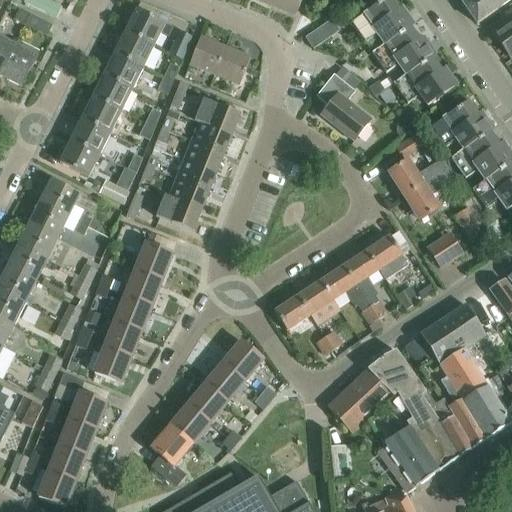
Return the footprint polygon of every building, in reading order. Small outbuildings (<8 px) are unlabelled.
[(25,0),(23,4),(34,9),(38,0),(25,0)] [(56,20),(61,10),(41,0),(38,0),(34,9),(56,20)] [(272,0),(270,7),(295,17),(302,0),(272,0)] [(376,36),(383,46),(384,46),(400,35),(400,34),(392,24),(406,14),(401,7),(398,10),(390,0),(384,0),(350,25),(364,44),(376,36)] [(511,0),(457,0),(477,26),(511,0)] [(136,11),(124,33),(153,47),(159,34),(168,39),(173,30),(144,15),(147,8),(139,4),(136,11)] [(14,21),(25,27),(30,16),(20,11),(14,21)] [(25,27),(47,38),(52,28),(30,16),(25,27)] [(334,20),(306,38),(313,50),(341,33),(334,20)] [(511,23),(493,37),(510,60),(511,58),(511,23)] [(398,66),(405,76),(421,65),(421,64),(413,54),(428,44),(422,37),(419,40),(410,27),(400,34),(400,35),(384,46),(383,46),(371,54),(386,75),(398,66)] [(124,33),(114,55),(142,69),(153,47),(124,33)] [(168,56),(181,61),(191,38),(180,34),(168,56)] [(0,76),(15,47),(0,38),(0,76)] [(189,67),(214,77),(225,50),(200,40),(189,67)] [(15,47),(0,76),(0,78),(21,89),(38,54),(18,43),(16,47),(15,47)] [(225,50),(214,77),(239,87),(249,60),(225,50)] [(114,55),(103,77),(131,91),(142,69),(114,55)] [(405,76),(393,84),(408,105),(419,96),(427,107),(442,96),(435,86),(450,75),(444,67),(441,70),(431,57),(421,64),(421,65),(405,76)] [(169,65),(163,79),(172,84),(178,69),(169,65)] [(334,77),(316,99),(328,108),(321,117),(353,143),(371,122),(347,103),(355,94),(353,92),(360,84),(342,70),(335,78),(334,77)] [(103,77),(92,99),(120,113),(131,91),(103,77)] [(157,92),(167,96),(172,84),(163,79),(157,92)] [(367,90),(374,98),(384,90),(377,82),(367,90)] [(178,86),(174,98),(182,101),(187,89),(178,86)] [(174,98),(169,109),(177,113),(182,101),(174,98)] [(92,99),(81,121),(109,135),(120,113),(92,99)] [(193,124),(197,125),(198,125),(231,138),(239,116),(202,102),(193,124)] [(456,142),(462,151),(463,151),(479,140),(478,139),(472,130),(486,120),(481,113),(477,115),(468,102),(429,130),(444,150),(456,142)] [(151,112),(145,125),(154,129),(160,115),(151,112)] [(165,120),(160,132),(168,135),(173,124),(165,120)] [(399,120),(395,125),(396,134),(400,138),(408,130),(399,120)] [(81,121),(70,142),(98,156),(109,135),(81,121)] [(139,138),(149,142),(154,129),(145,125),(139,138)] [(198,125),(197,125),(190,144),(223,157),(231,138),(198,125)] [(160,132),(155,144),(163,147),(168,135),(160,132)] [(477,172),(484,182),(501,171),(500,170),(493,161),(507,150),(502,142),(499,145),(489,132),(478,139),(479,140),(463,151),(462,151),(451,160),(466,180),(477,172)] [(403,163),(423,149),(416,138),(396,152),(403,163)] [(87,178),(98,156),(70,142),(59,164),(87,178)] [(190,144),(183,163),(216,176),(223,157),(190,144)] [(127,171),(135,175),(141,162),(133,158),(127,171)] [(149,158),(145,170),(153,173),(158,161),(149,158)] [(390,176),(405,200),(450,171),(443,161),(416,177),(407,165),(390,176)] [(183,163),(175,182),(208,195),(216,176),(183,163)] [(511,163),(500,170),(501,171),(484,182),(472,190),(486,211),(499,202),(506,212),(511,208),(511,163)] [(145,170),(140,181),(148,185),(153,173),(145,170)] [(450,171),(405,200),(421,223),(438,212),(430,199),(444,191),(446,194),(454,189),(452,185),(457,181),(450,171)] [(175,182),(168,200),(168,201),(201,214),(208,195),(175,182)] [(39,206),(88,230),(93,220),(83,214),(84,212),(74,207),(79,198),(50,183),(39,206)] [(123,208),(127,195),(104,184),(103,187),(99,196),(123,208)] [(93,187),(91,192),(99,196),(103,187),(98,185),(93,187)] [(134,196),(130,208),(138,211),(142,199),(134,196)] [(192,235),(201,214),(168,201),(168,200),(163,198),(155,220),(192,235)] [(478,228),(477,226),(484,222),(471,200),(464,206),(467,211),(457,218),(467,235),(478,228)] [(39,206),(28,227),(57,242),(63,230),(73,235),(74,234),(83,238),(88,230),(39,206)] [(125,219),(133,223),(138,211),(130,208),(125,219)] [(502,241),(496,223),(483,227),(489,245),(502,241)] [(28,227),(17,249),(46,263),(57,242),(28,227)] [(441,271),(463,256),(450,236),(427,250),(441,271)] [(145,249),(135,273),(160,283),(171,257),(156,251),(160,241),(151,237),(146,249),(145,249)] [(366,254),(379,273),(391,264),(398,274),(408,268),(389,239),(366,254)] [(17,249),(6,271),(35,285),(46,263),(17,249)] [(343,270),(379,322),(387,317),(375,299),(377,297),(367,281),(379,273),(366,254),(343,270)] [(84,266),(79,278),(78,280),(91,286),(97,272),(84,266)] [(320,285),(332,303),(345,295),(356,311),(358,309),(370,328),(379,322),(343,270),(320,285)] [(6,271),(0,283),(0,294),(24,307),(35,285),(6,271)] [(135,273),(125,298),(150,308),(160,283),(135,273)] [(102,278),(98,287),(109,292),(117,295),(121,285),(102,278)] [(70,297),(83,303),(91,286),(78,280),(73,289),(70,297)] [(509,318),(511,315),(511,293),(504,283),(490,292),(509,318)] [(297,300),(310,318),(332,303),(320,285),(297,300)] [(432,286),(418,295),(422,301),(436,293),(436,292),(432,286)] [(98,287),(95,297),(105,301),(109,292),(98,287)] [(0,294),(0,321),(13,329),(24,307),(0,294)] [(413,296),(401,305),(406,312),(418,304),(413,296)] [(125,298),(115,324),(140,334),(150,308),(125,298)] [(286,333),(310,318),(297,300),(274,315),(286,333)] [(69,307),(60,325),(72,331),(82,313),(69,307)] [(421,338),(448,379),(487,442),(511,426),(464,352),(485,338),(466,308),(421,338)] [(89,313),(85,324),(96,329),(100,318),(89,313)] [(0,321),(0,349),(2,350),(13,329),(0,321)] [(115,324),(105,349),(130,359),(140,334),(115,324)] [(54,337),(66,343),(72,331),(60,325),(54,337)] [(82,329),(78,338),(89,343),(93,333),(82,329)] [(325,341),(333,353),(343,347),(334,335),(325,341)] [(78,338),(74,347),(85,352),(89,343),(78,338)] [(326,358),(333,353),(325,341),(318,346),(326,358)] [(406,350),(418,368),(428,361),(416,343),(406,350)] [(242,346),(224,367),(244,384),(262,363),(242,346)] [(119,385),(130,359),(105,349),(94,375),(119,385)] [(369,372),(393,397),(396,394),(403,405),(424,391),(396,353),(382,360),(369,372)] [(49,358),(43,371),(55,377),(61,363),(49,358)] [(224,367),(206,389),(226,406),(244,384),(224,367)] [(46,394),(47,395),(55,377),(43,371),(35,389),(36,389),(46,394)] [(504,371),(498,375),(505,385),(511,381),(504,371)] [(352,436),(393,397),(369,372),(327,410),(352,436)] [(59,388),(60,388),(79,395),(83,385),(63,377),(59,388)] [(444,402),(472,451),(485,443),(487,442),(448,379),(441,383),(456,407),(450,410),(444,402)] [(36,389),(32,397),(42,402),(46,394),(36,389)] [(206,389),(188,410),(208,427),(226,406),(206,389)] [(267,390),(261,398),(269,404),(276,397),(267,390)] [(410,428),(438,473),(472,451),(444,402),(436,407),(424,391),(403,405),(411,419),(407,423),(410,428)] [(80,397),(69,423),(93,433),(104,406),(80,397)] [(255,405),(263,412),(269,404),(261,398),(255,405)] [(32,404),(28,411),(39,416),(42,409),(32,404)] [(52,404),(47,414),(58,418),(63,408),(52,404)] [(0,408),(0,444),(15,415),(0,408)] [(188,410),(170,431),(190,448),(208,427),(188,410)] [(28,411),(25,418),(35,423),(39,416),(28,411)] [(44,422),(45,423),(54,427),(58,418),(47,414),(44,422)] [(25,418),(21,425),(32,430),(35,423),(25,418)] [(69,423),(59,448),(83,458),(93,433),(69,423)] [(378,455),(407,497),(438,474),(438,473),(410,428),(393,441),(384,428),(374,435),(384,451),(378,455)] [(173,469),(190,448),(170,431),(152,453),(161,460),(152,470),(175,489),(184,478),(173,469)] [(233,433),(226,441),(234,447),(241,440),(233,433)] [(220,448),(228,455),(234,447),(226,441),(220,448)] [(59,448),(48,474),(73,484),(83,458),(59,448)] [(347,448),(325,450),(327,467),(328,482),(350,480),(347,448)] [(17,456),(10,473),(22,478),(24,473),(35,478),(43,459),(32,455),(30,461),(17,456)] [(62,510),(73,484),(48,474),(38,500),(62,510)] [(312,511),(297,484),(296,484),(269,499),(263,489),(258,479),(250,484),(242,488),(239,490),(230,476),(200,493),(183,503),(167,511),(312,511)] [(409,511),(403,496),(386,502),(387,503),(369,510),(367,506),(363,507),(364,510),(363,511),(409,511)]
